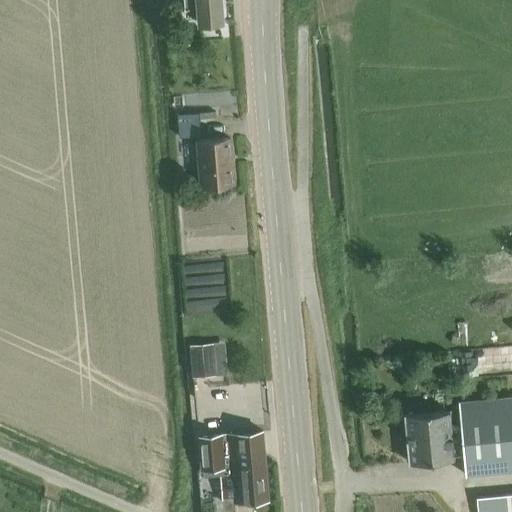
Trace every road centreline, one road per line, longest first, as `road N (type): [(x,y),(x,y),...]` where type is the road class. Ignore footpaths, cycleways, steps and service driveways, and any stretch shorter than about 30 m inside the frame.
road 1 (tertiary): [(302,511),(261,0)]
road 2 (track): [(278,247),(302,191),(303,31)]
road 3 (track): [(132,511),(0,454)]
